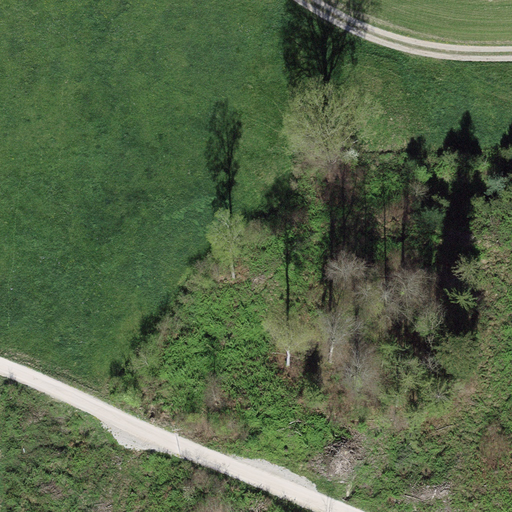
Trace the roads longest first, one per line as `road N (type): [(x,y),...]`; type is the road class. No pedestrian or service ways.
road 1 (unclassified): [(343,511),(0,366)]
road 2 (track): [(511,53),(388,40),(308,0)]
